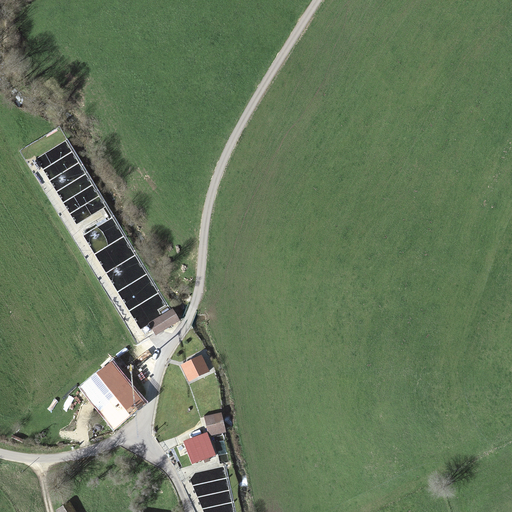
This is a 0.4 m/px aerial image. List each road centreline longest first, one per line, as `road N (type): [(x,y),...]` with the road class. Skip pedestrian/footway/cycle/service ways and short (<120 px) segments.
road 1 (unclassified): [(132,428),(191,312),(207,210),(226,153),(317,0)]
road 2 (track): [(30,159),(160,363)]
road 3 (unclassified): [(0,450),(73,453),(132,428)]
